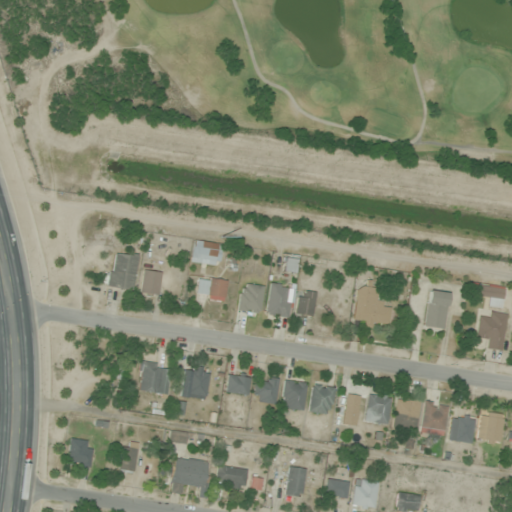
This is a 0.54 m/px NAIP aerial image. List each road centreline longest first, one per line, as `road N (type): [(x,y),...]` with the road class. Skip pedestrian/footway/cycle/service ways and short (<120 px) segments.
road 1 (residential): [(511,388),(12,305)]
road 2 (secondary): [(0,260),(22,388),(12,492)]
road 3 (residential): [(149,511),(12,492)]
